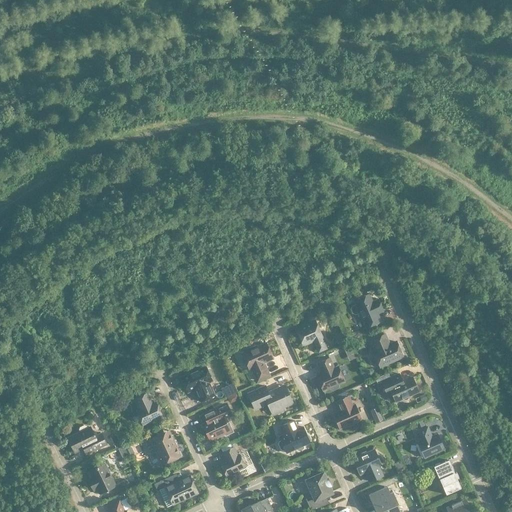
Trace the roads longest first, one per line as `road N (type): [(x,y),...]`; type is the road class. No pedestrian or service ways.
road 1 (residential): [(219,504),(159,372)]
road 2 (residential): [(330,452),(275,323)]
road 3 (residential): [(440,401),(388,275)]
road 4 (residential): [(219,504),(330,452)]
road 5 (residential): [(330,452),(440,401)]
road 6 (residential): [(489,511),(440,401)]
